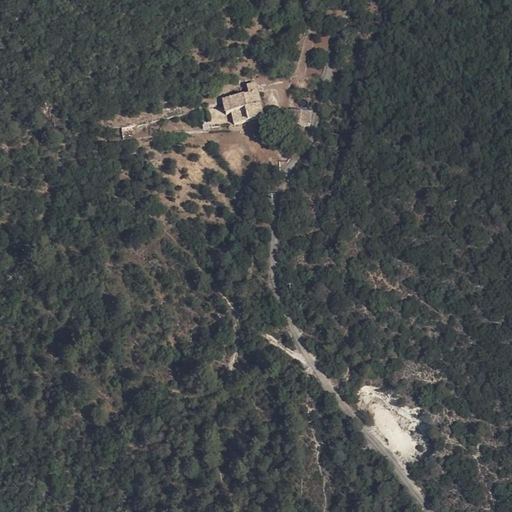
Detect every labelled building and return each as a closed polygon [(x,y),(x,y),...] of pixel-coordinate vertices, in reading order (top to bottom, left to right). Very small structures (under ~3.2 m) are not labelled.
[(257,86),(247,88),(249,94),(258,92),(257,86)] [(240,89),(242,97),(249,95),(249,94),(247,88),(240,89)] [(249,94),(249,95),(252,109),(261,107),(259,93),(258,92),(249,94)] [(249,95),(242,97),(224,101),(227,114),(232,113),(247,110),(252,109),(249,95)] [(264,117),(261,107),(252,109),(247,110),(249,121),(264,117)] [(249,121),(247,110),(232,113),(235,124),(249,121)] [(313,117),(293,112),(290,124),(309,128),(313,117)] [(131,126),(121,127),(122,138),(133,137),(131,126)]
